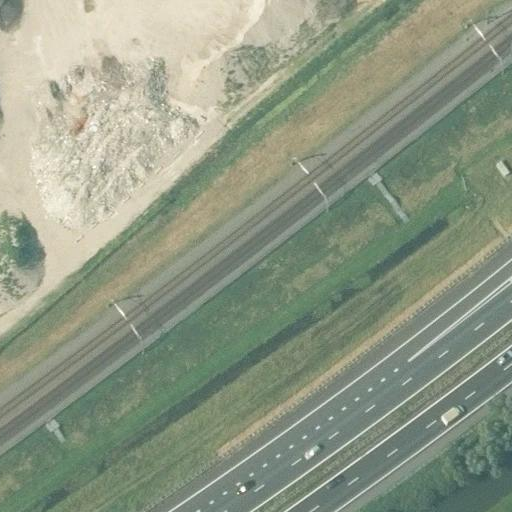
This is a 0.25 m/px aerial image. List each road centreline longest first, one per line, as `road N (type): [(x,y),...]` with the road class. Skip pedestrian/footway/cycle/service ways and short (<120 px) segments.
road 1 (motorway): [(308,511),(511,362)]
road 2 (motorway): [(416,374),(223,511)]
road 3 (motorway): [(511,277),(416,374)]
road 4 (motorway): [(511,299),(416,374)]
